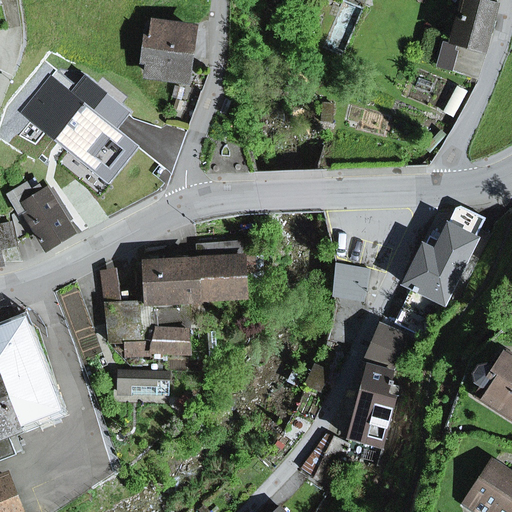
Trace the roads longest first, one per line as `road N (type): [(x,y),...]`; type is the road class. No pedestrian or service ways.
road 1 (residential): [(253,511),(334,415),(436,186)]
road 2 (tertiary): [(201,200),(436,186)]
road 3 (tertiary): [(0,290),(201,200)]
road 4 (residential): [(201,200),(192,143),(219,63),(219,0)]
road 5 (residential): [(436,186),(505,42),(511,0)]
